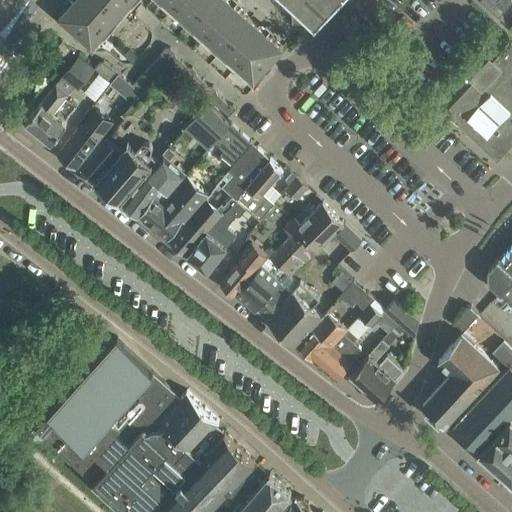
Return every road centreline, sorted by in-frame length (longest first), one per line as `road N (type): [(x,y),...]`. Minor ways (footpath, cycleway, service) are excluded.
road 1 (residential): [(388,428),(346,407),(0,138)]
road 2 (residential): [(0,225),(220,395),(335,499)]
road 3 (residential): [(312,53),(287,71),(274,95),(284,112),(451,264)]
road 4 (residential): [(488,212),(312,53)]
road 5 (residential): [(443,286),(408,395),(388,428)]
road 6 (residential): [(497,511),(422,446),(388,428)]
